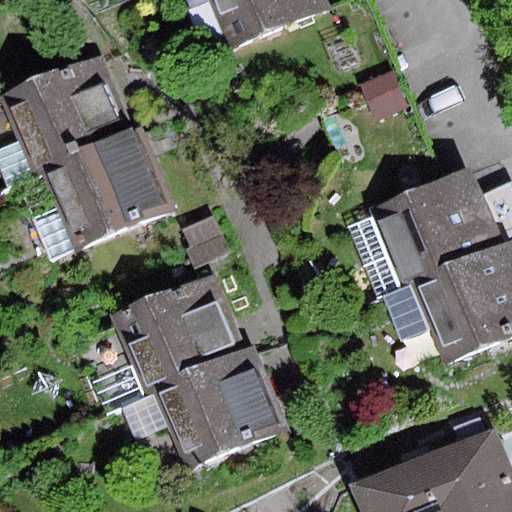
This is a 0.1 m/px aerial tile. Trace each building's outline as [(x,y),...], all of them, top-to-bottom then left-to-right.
[(207,0),(230,52),(303,21),(328,10),(324,0),(207,0)] [(367,0),(351,0),(328,10),(303,21),(315,49),(377,23),(367,0)] [(389,51),(377,23),(315,49),(328,78),(389,51)] [(402,79),(389,51),(328,78),(339,106),(402,79)] [(38,170),(129,131),(99,57),(0,97),(0,107),(27,174),(38,170)] [(417,118),(404,89),(327,121),(340,151),(356,144),(417,118)] [(429,147),(417,118),(356,144),(367,173),(429,147)] [(129,131),(38,170),(72,251),(171,210),(137,128),(129,131)] [(441,176),(429,147),(367,173),(379,201),(441,176)] [(410,281),(501,242),(482,196),(469,164),(441,176),(379,201),(369,205),(401,284),(410,281)] [(511,184),(482,196),(501,242),(508,239),(511,237),(511,184)] [(182,253),(222,236),(214,216),(173,233),(182,253)] [(222,236),(182,253),(189,271),(230,254),(222,236)] [(501,242),(410,281),(445,363),(511,334),(511,247),(508,239),(501,242)] [(154,388),(246,349),(216,275),(113,317),(143,391),(154,388)] [(246,349),(154,388),(189,469),(288,428),(253,346),(246,349)] [(511,511),(511,470),(495,428),(352,486),(362,511),(511,511)]
